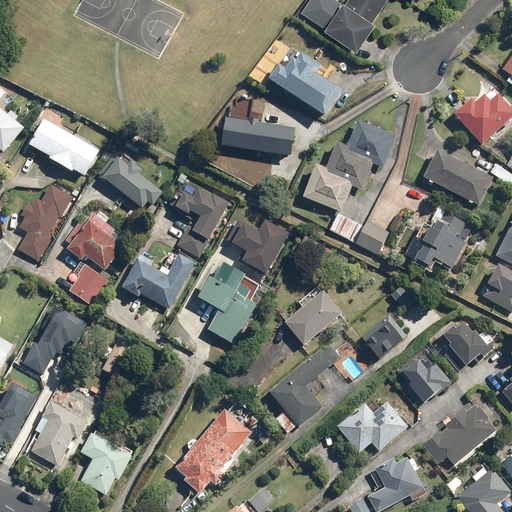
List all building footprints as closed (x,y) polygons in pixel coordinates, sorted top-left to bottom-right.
[(308,0),(301,11),(360,50),(363,46),(376,26),(371,23),(386,0),(346,0),(343,5),(335,0),(308,0)] [(289,68),(281,63),(270,79),(328,116),(345,90),(321,74),(326,66),(304,52),(299,59),(296,57),(289,68)] [(511,56),(503,70),(511,75),(509,79),(507,82),(511,85),(511,56)] [(462,108),(454,115),(483,146),(511,118),(511,108),(499,94),(491,101),(485,95),(475,103),(472,99),(462,108)] [(0,108),(0,149),(6,154),(26,129),(17,122),(21,118),(10,110),(7,114),(0,108)] [(250,121),(227,118),(223,147),(292,157),(296,128),(260,123),(260,120),(250,119),(250,121)] [(45,120),(30,147),(51,159),(50,161),(74,174),(75,172),(86,178),(101,151),(45,120)] [(327,169),(316,165),(303,198),(341,213),(345,203),(351,187),(363,191),(370,174),(373,165),(383,169),(396,136),(358,121),(348,147),(337,143),(327,169)] [(438,150),(424,178),(478,206),(493,178),(438,150)] [(112,165),(109,163),(99,176),(144,211),(149,204),(154,208),(165,193),(118,158),(112,165)] [(493,169),(490,173),(511,188),(511,175),(495,165),(493,169)] [(34,206),(30,204),(17,229),(28,235),(20,251),(41,263),(54,241),(50,239),(73,198),(52,186),(44,202),(38,199),(34,206)] [(194,199),(186,194),(177,210),(191,218),(193,214),(202,219),(197,229),(192,226),(179,249),(200,261),(232,206),(214,195),(213,197),(199,190),(194,199)] [(132,210),(126,218),(138,228),(144,220),(132,210)] [(435,221),(415,260),(430,268),(435,261),(451,269),(465,243),(458,239),(466,224),(444,212),(438,223),(435,221)] [(355,243),(364,227),(338,213),(329,230),(355,243)] [(66,243),(71,247),(68,251),(85,264),(89,260),(106,273),(126,247),(113,237),(117,231),(96,215),(87,226),(82,222),(66,243)] [(262,232),(238,221),(228,243),(248,253),(243,264),(268,277),(290,234),(266,223),(262,232)] [(364,227),(355,243),(377,255),(389,233),(384,230),(367,221),(364,227)] [(511,223),(495,256),(511,264),(511,223)] [(155,263),(141,255),(122,289),(142,300),(144,296),(171,310),(196,265),(173,252),(161,274),(152,268),(155,263)] [(252,301),(260,286),(247,278),(248,276),(225,263),(216,281),(211,278),(198,301),(220,313),(209,332),(235,347),(259,305),(252,301)] [(511,271),(499,265),(483,297),(511,312),(511,271)] [(109,279),(85,266),(70,293),(94,306),(109,279)] [(303,309),(285,325),(306,349),(344,316),(319,288),(299,305),(303,309)] [(90,325),(62,305),(47,325),(55,330),(28,367),(42,377),(59,353),(66,358),(90,325)] [(410,337),(390,316),(363,341),(383,362),(410,337)] [(0,373),(15,346),(0,337),(0,323),(3,319),(0,317),(0,373)] [(474,335),(464,323),(457,330),(455,327),(440,340),(450,352),(445,356),(461,374),(481,356),(485,360),(493,352),(476,333),(474,335)] [(112,350),(109,347),(103,355),(110,359),(103,369),(116,378),(138,345),(123,334),(112,350)] [(331,345),(270,393),(285,413),(277,419),(291,436),(326,408),(309,387),(343,360),(331,345)] [(453,384),(433,361),(429,365),(423,359),(418,364),(414,359),(398,374),(426,404),(440,391),(443,393),(453,384)] [(17,393),(25,380),(15,373),(6,386),(17,393)] [(511,381),(511,382),(511,383),(511,385),(497,398),(510,415),(511,413),(511,381)] [(19,409),(1,400),(0,402),(0,435),(21,446),(45,401),(28,393),(19,409)] [(32,453),(59,468),(69,449),(73,451),(89,423),(51,402),(37,429),(44,433),(32,453)] [(365,404),(337,429),(360,455),(372,444),(380,455),(410,430),(389,405),(376,416),(365,404)] [(476,405),(423,447),(439,467),(448,459),(455,468),(499,433),(476,405)] [(218,487),(228,475),(222,471),(254,434),(226,411),(177,470),(188,479),(186,482),(201,495),(212,483),(218,487)] [(93,460),(80,482),(107,497),(117,481),(120,483),(135,458),(94,434),(82,454),(93,460)] [(377,511),(383,511),(411,497),(414,502),(427,495),(424,490),(425,489),(407,455),(377,472),(387,490),(370,499),(377,511)] [(511,494),(511,492),(493,470),(489,474),(484,469),(473,479),(476,483),(458,499),(469,511),(501,511),(499,510),(505,505),(502,503),(511,494)] [(266,488),(250,502),(258,511),(262,511),(276,501),(266,488)] [(371,511),(365,500),(350,509),(351,511),(371,511)] [(251,511),(243,503),(233,511),(251,511)]
